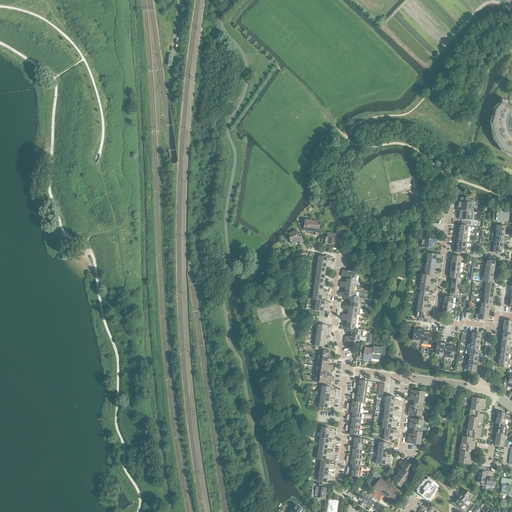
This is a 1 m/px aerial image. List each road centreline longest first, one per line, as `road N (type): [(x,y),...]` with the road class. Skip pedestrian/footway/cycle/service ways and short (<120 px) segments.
road 1 (track): [(511,201),(442,172),(414,147),(357,146),(347,133)]
road 2 (residential): [(452,204),(435,317),(490,329)]
road 3 (residential): [(353,511),(334,491),(344,369)]
